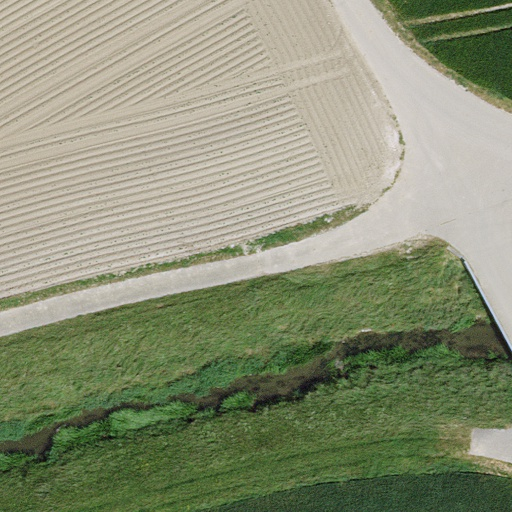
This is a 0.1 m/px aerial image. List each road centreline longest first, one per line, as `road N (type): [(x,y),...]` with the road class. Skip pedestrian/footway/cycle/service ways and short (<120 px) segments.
road 1 (track): [(459,168),(329,239),(0,320)]
road 2 (track): [(169,511),(319,460),(511,450)]
road 3 (track): [(363,0),(459,168)]
road 4 (track): [(511,285),(459,168)]
